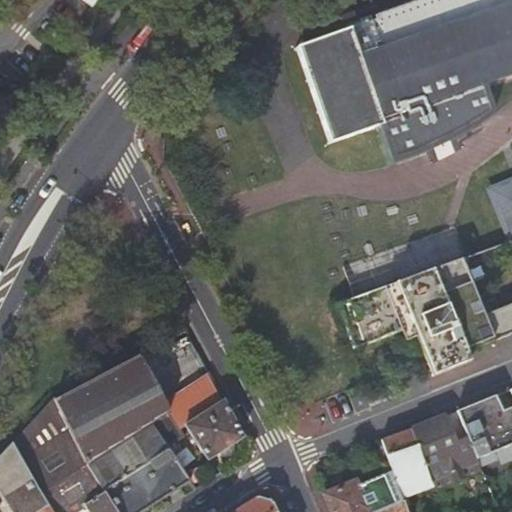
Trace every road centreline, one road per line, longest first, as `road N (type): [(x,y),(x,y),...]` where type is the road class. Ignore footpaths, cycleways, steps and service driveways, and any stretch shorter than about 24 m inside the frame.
road 1 (residential): [(104,130),(282,465)]
road 2 (residential): [(511,372),(282,465)]
road 3 (secondary): [(0,330),(104,130)]
road 4 (secondary): [(104,130),(51,176),(0,263)]
road 5 (secondary): [(104,130),(209,0)]
